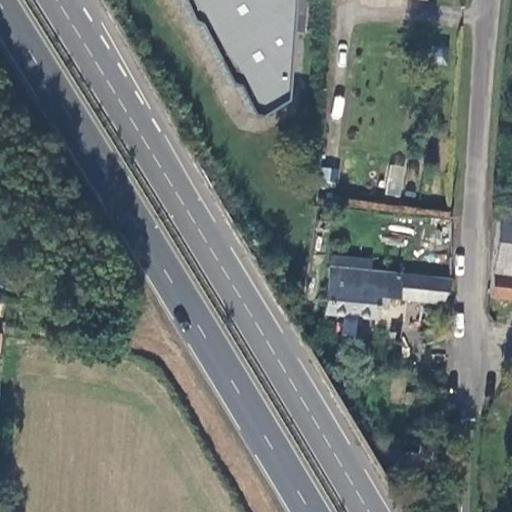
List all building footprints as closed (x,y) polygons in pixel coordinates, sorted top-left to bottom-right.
[(293,0),(170,0),(181,26),(191,29),(219,88),(231,93),(242,119),(253,125),(287,108),(293,0)] [(511,215),(497,215),(489,297),(511,299),(511,215)] [(376,298),(443,304),(451,282),(328,269),(323,313),(374,318),(376,298)] [(342,317),(341,336),(355,337),(357,319),(342,317)] [(424,330),(426,347),(446,344),(445,327),(424,330)] [(418,453),(416,466),(428,470),(431,456),(418,453)]
